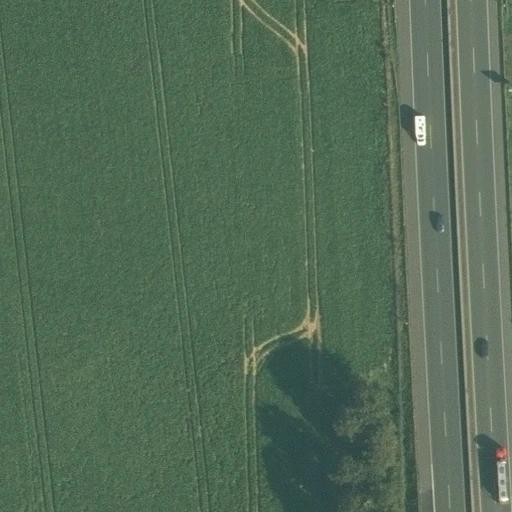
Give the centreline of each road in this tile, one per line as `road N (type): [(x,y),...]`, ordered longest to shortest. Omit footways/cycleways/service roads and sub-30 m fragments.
road 1 (motorway): [(494,511),(472,0)]
road 2 (motorway): [(425,0),(445,511)]
